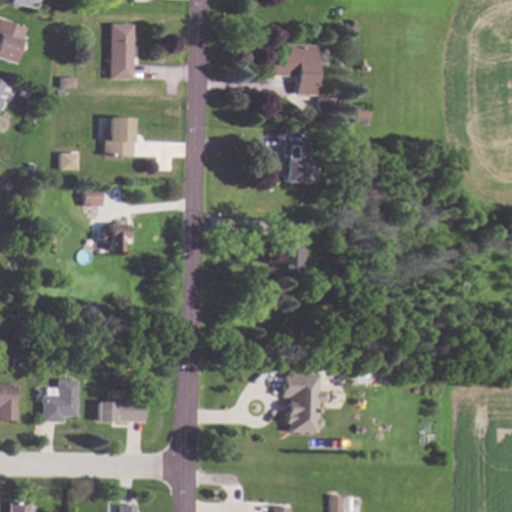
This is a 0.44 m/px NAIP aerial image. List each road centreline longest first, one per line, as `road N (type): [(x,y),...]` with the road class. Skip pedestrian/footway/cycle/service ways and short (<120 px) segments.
road 1 (tertiary): [(181,511),(195,0)]
road 2 (residential): [(183,467),(0,463)]
